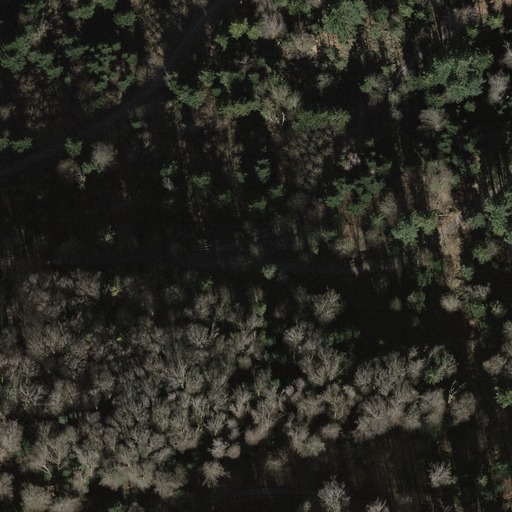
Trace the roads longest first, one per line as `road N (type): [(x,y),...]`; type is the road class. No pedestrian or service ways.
road 1 (track): [(511,180),(390,265),(0,257)]
road 2 (track): [(210,262),(305,214),(353,124),(409,63),(511,2)]
road 3 (track): [(222,0),(154,84),(111,119),(0,175)]
road 4 (track): [(189,511),(245,492),(452,511)]
